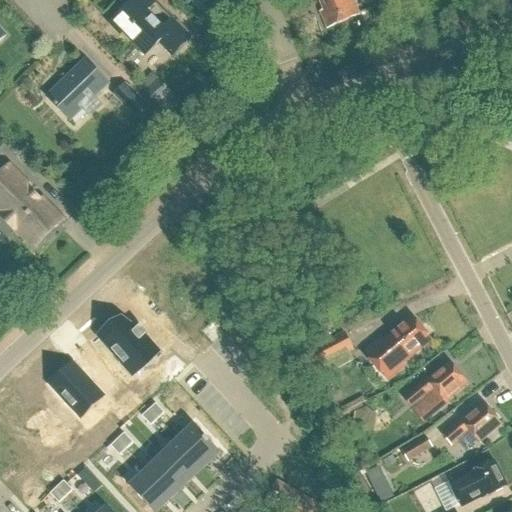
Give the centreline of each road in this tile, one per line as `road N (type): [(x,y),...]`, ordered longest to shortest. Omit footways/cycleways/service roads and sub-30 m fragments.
road 1 (unclassified): [(0,368),(178,202),(259,145),(309,122)]
road 2 (residential): [(511,364),(372,99)]
road 3 (residential): [(202,355),(285,447),(211,511)]
road 4 (unclassified): [(372,99),(511,40)]
road 5 (residential): [(309,122),(265,0)]
